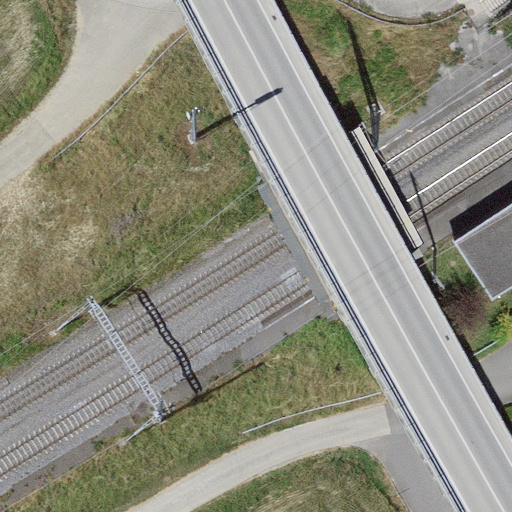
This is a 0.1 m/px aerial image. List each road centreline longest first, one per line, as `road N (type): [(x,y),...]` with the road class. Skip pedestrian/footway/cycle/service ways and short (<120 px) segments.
road 1 (tertiary): [(224,0),(507,511)]
road 2 (track): [(166,511),(245,466),(387,420)]
road 3 (track): [(135,0),(90,83),(0,170)]
